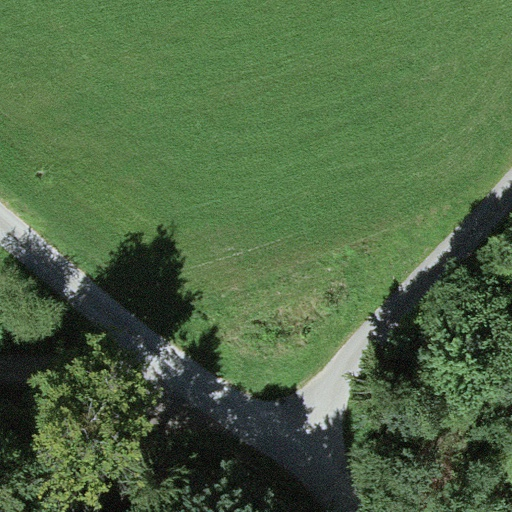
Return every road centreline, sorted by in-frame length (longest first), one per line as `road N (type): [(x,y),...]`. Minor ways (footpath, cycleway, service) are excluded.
road 1 (unclassified): [(273,423),(228,407),(0,219)]
road 2 (track): [(273,423),(319,406),(511,194)]
road 3 (track): [(273,423),(0,491)]
road 4 (track): [(185,371),(0,371)]
